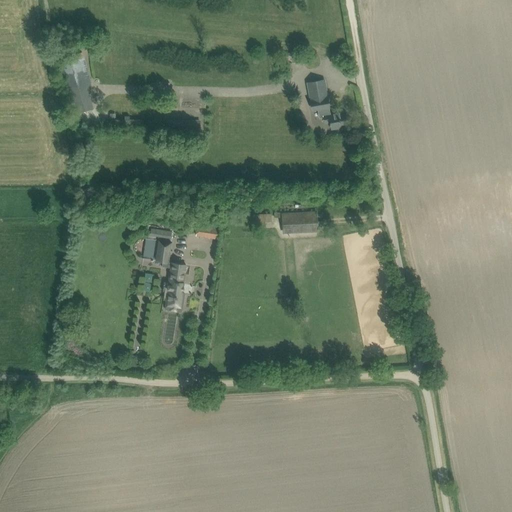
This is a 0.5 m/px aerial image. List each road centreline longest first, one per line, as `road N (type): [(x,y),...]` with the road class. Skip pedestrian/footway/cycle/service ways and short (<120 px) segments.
road 1 (unclassified): [(0,376),(417,367)]
road 2 (unclassified): [(417,367),(349,0)]
road 3 (unclassified): [(445,511),(417,367)]
